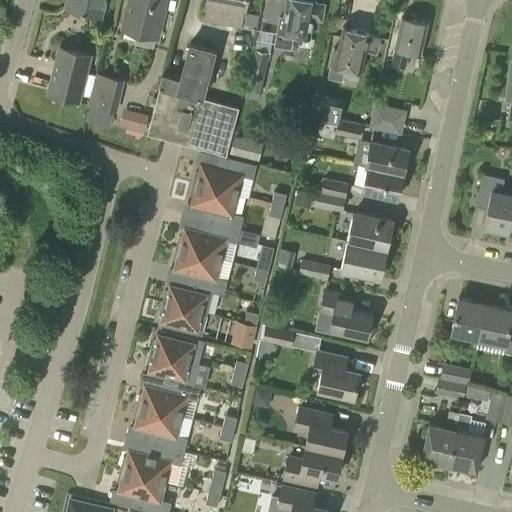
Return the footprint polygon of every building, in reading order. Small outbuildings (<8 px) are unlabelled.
[(100,15),(103,0),(68,0),(67,7),(100,15)] [(157,36),(161,21),(158,20),(163,0),(130,0),(123,27),(139,31),(136,41),(152,45),(154,36),(157,36)] [(206,0),(206,5),(208,5),(205,18),(240,25),(242,12),(244,12),(246,0),(206,0)] [(314,0),(286,0),(283,17),(280,16),(275,44),(290,47),(292,34),(309,37),(313,18),(322,20),(324,3),(315,1),(316,0),(314,0)] [(244,12),(242,24),(256,26),(259,15),(244,12)] [(420,53),(427,22),(402,16),(391,64),(405,68),(409,51),(420,53)] [(357,30),(342,27),(337,49),(334,48),(327,77),(342,81),(346,67),(360,70),(365,49),(376,51),(379,36),(368,34),(369,33),(366,32),(365,29),(359,28),(357,30)] [(269,46),(269,31),(258,30),(257,45),(269,46)] [(202,97),(215,50),(190,43),(181,79),(163,74),(147,134),(163,138),(226,154),(239,106),(202,97)] [(80,103),(93,53),(58,44),(45,95),(80,103)] [(265,72),(270,52),(254,48),(249,68),(265,72)] [(252,71),(247,91),(260,94),(265,74),(252,71)] [(115,110),(122,80),(97,73),(90,103),(115,110)] [(334,124),(339,104),(326,101),(325,107),(312,104),(309,118),(334,124)] [(413,135),(415,129),(402,126),(406,109),(374,101),(369,125),(413,135)] [(148,114),(136,111),(131,129),(143,132),(148,114)] [(359,139),(362,123),(338,118),(335,133),(359,139)] [(248,138),(234,134),(229,152),(244,156),(248,138)] [(368,164),(403,172),(408,148),(371,139),(365,164),(368,164)] [(193,183),(238,194),(243,175),(253,178),(256,164),(217,154),(214,167),(201,164),(199,172),(196,171),(193,183)] [(398,196),(403,172),(368,164),(363,189),(398,196)] [(507,230),(511,205),(511,193),(501,192),(504,177),(482,173),(477,197),(489,199),(483,225),(507,230)] [(321,191),(345,197),(349,183),(324,177),(321,191)] [(233,213),(238,194),(193,183),(190,194),(194,195),(191,203),(204,207),(201,219),(240,229),(243,216),(233,213)] [(271,202),(283,205),(286,193),(274,190),(271,202)] [(345,197),(321,191),(316,190),(313,204),(342,210),(345,197)] [(281,216),(283,205),(271,202),(269,213),(281,216)] [(347,240),(386,249),(393,219),(354,211),(347,240)] [(236,242),(240,229),(201,219),(198,231),(185,228),(183,237),(179,236),(177,247),(221,258),(226,240),(236,242)] [(380,277),(386,249),(347,240),(341,268),(380,277)] [(258,261),(270,264),(274,246),(262,243),(258,261)] [(216,277),(221,258),(177,247),(174,258),(177,259),(175,268),(188,271),(185,282),(185,284),(213,291),(223,294),(227,280),(216,277)] [(327,278),(330,265),(301,259),(298,272),(327,278)] [(265,281),(270,264),(258,261),(253,278),(265,281)] [(185,284),(185,282),(176,280),(174,286),(171,285),(169,291),(166,290),(163,301),(207,313),(213,291),(185,284)] [(356,295),(351,294),(325,288),(320,312),(319,311),(315,328),(330,331),(331,328),(366,336),(372,311),(353,307),(356,295)] [(478,338),(486,302),(458,296),(450,332),(478,338)] [(201,335),(207,313),(163,301),(160,312),(164,313),(162,319),(167,320),(165,326),(201,335)] [(511,353),(511,324),(510,324),(511,314),(511,307),(486,302),(478,338),(506,344),(504,352),(511,353)] [(280,325),(283,309),(268,306),(264,322),(280,325)] [(243,326),(254,329),(259,312),(247,310),(243,326)] [(290,344),(293,329),(265,323),(262,338),(290,344)] [(250,346),(254,329),(243,326),(239,343),(250,346)] [(151,350),(198,363),(204,340),(164,329),(162,335),(159,334),(157,340),(154,339),(151,350)] [(440,359),(444,341),(434,338),(430,357),(440,359)] [(354,396),(359,370),(343,367),(344,362),(335,360),(337,354),(317,349),(315,360),(323,362),(318,388),(354,396)] [(193,384),(198,363),(151,350),(148,362),(151,362),(150,369),(153,369),(152,375),(161,377),(162,376),(193,384)] [(233,371),(245,374),(248,362),(236,359),(233,371)] [(466,383),(467,383),(470,367),(444,362),(441,377),(466,383)] [(243,385),(245,374),(233,371),(230,382),(243,385)] [(200,385),(193,384),(162,376),(161,377),(158,389),(146,385),(143,394),(140,393),(137,405),(182,416),(187,397),(197,399),(200,385)] [(466,383),(441,377),(438,376),(434,393),(463,398),(466,383)] [(506,391),(509,379),(497,376),(494,388),(506,391)] [(470,381),(467,392),(488,398),(491,388),(470,381)] [(500,421),(506,393),(492,390),(486,417),(500,421)] [(511,393),(506,393),(500,421),(511,423),(511,393)] [(177,435),(182,416),(137,405),(134,416),(138,416),(135,425),(148,429),(145,441),(184,451),(187,437),(177,435)] [(331,425),(333,413),(299,406),(294,428),(308,431),(305,445),(341,453),(347,429),(331,425)] [(448,463),(460,411),(449,409),(445,425),(429,422),(421,457),(448,463)] [(460,411),(448,463),(476,469),(484,434),(468,430),(471,414),(460,411)] [(222,426),(234,429),(236,417),(225,414),(222,426)] [(231,440),(234,429),(222,426),(219,437),(231,440)] [(181,464),(184,451),(145,441),(142,453),(129,450),(127,459),(124,458),(121,469),(166,481),(171,461),(181,464)] [(289,455),(284,477),(318,485),(320,473),(336,477),(341,453),(305,445),(302,458),(289,455)] [(210,485),(221,487),(225,470),(214,467),(210,485)] [(161,499),(166,481),(121,469),(118,480),(121,481),(119,490),(132,493),(129,506),(152,511),(168,511),(171,502),(161,499)] [(314,504),(316,492),(282,484),(277,507),(291,510),(290,511),(328,511),(329,507),(314,504)] [(219,497),(221,487),(210,485),(205,502),(217,505),(219,497)] [(110,511),(112,508),(70,498),(66,511),(110,511)]
